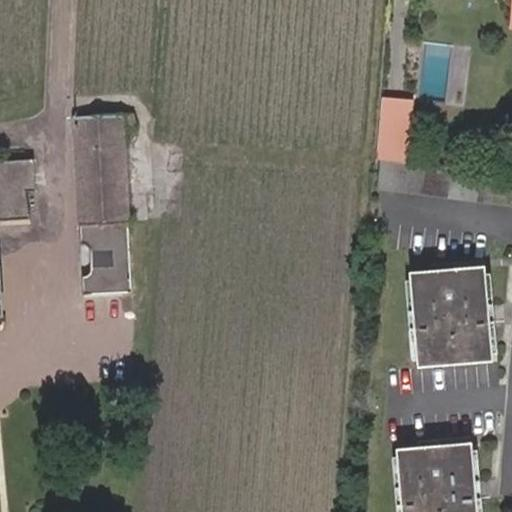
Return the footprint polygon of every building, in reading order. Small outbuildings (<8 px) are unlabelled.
[(387,98),(383,161),(385,161),(420,164),(424,101),(387,98)] [(82,226),(128,224),(124,124),(134,124),(133,114),(76,118),(82,226)] [(0,161),(0,220),(27,219),(28,193),(36,192),(35,160),(0,161)] [(511,190),(511,171),(420,164),(385,161),(383,191),(496,200),(496,189),(511,190)] [(132,292),(128,224),(82,226),(83,243),(88,245),(89,245),(89,246),(90,246),(91,247),(92,248),(93,249),(93,250),(93,251),(93,252),(94,252),(94,253),(93,267),(93,268),(92,269),(92,270),(91,271),(90,272),(89,273),(88,273),(88,274),(84,275),(84,294),(132,292)] [(426,365),(501,358),(492,265),(417,272),(426,365)] [(488,511),(482,442),(408,451),(414,511),(488,511)]
